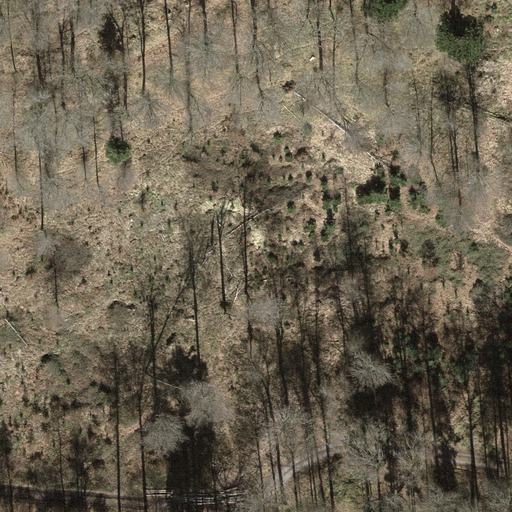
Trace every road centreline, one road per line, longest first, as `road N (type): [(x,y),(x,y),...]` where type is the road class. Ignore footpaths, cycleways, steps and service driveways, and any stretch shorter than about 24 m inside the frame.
road 1 (track): [(511,462),(396,443),(335,447),(291,462),(249,511)]
road 2 (track): [(155,511),(0,492)]
